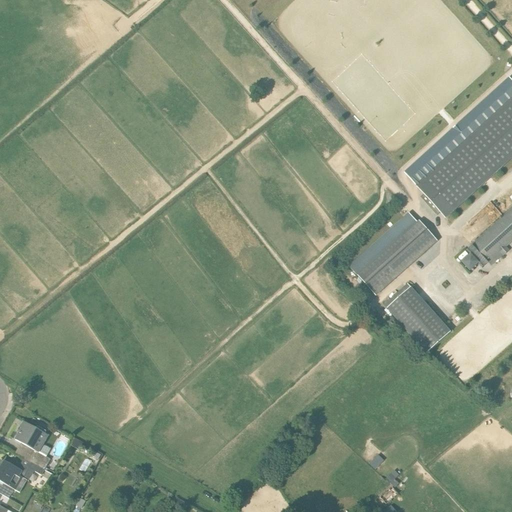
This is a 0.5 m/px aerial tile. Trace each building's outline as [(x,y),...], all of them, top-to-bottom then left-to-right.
[(404,174),(446,219),(511,159),(511,80),(509,78),(404,174)] [(511,208),(472,245),(492,265),(503,256),(500,252),(511,241),(511,208)] [(437,242),(419,221),(416,223),(408,213),(348,267),(357,276),(375,297),(437,242)] [(461,262),(469,272),(479,263),(470,254),(461,262)] [(386,309),(426,354),(450,333),(410,288),(407,284),(392,298),(395,301),(386,309)] [(30,448),(24,459),(44,470),(47,465),(50,460),(38,453),(48,436),(25,423),(15,440),(30,448)] [(101,455),(94,452),(92,456),(99,460),(101,455)] [(44,470),(24,459),(18,469),(4,461),(0,467),(0,482),(3,484),(0,488),(0,494),(9,499),(13,492),(12,491),(13,489),(20,493),(27,481),(23,479),(29,469),(33,471),(41,476),(44,470)] [(383,507),(399,492),(392,485),(377,500),(383,507)] [(44,500),(38,497),(35,502),(41,505),(44,500)] [(85,501),(79,498),(75,506),(81,509),(85,501)]
